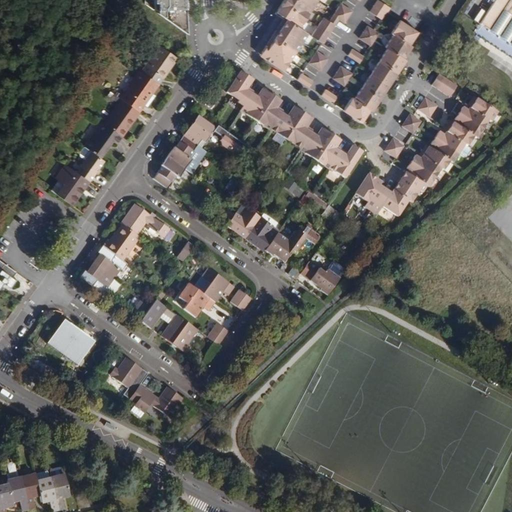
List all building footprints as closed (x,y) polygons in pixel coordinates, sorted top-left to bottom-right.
[(153,0),(154,10),(157,9),(157,13),(178,28),(186,23),(185,8),(182,8),(182,4),(185,4),(184,0),(153,0)] [(305,19),(311,10),(296,0),(283,0),(282,3),(305,19)] [(318,1),(316,0),(296,0),(311,10),(318,1)] [(390,9),(377,0),(374,6),(384,13),(385,12),(386,13),(390,9)] [(511,0),(494,0),(478,24),(511,46),(511,0)] [(305,19),(282,3),(276,12),(284,18),(299,28),(305,19)] [(341,4),(337,10),(348,18),(352,12),(341,4)] [(384,13),(374,6),(369,13),(380,20),(384,13)] [(338,20),(344,24),(348,18),(337,10),(333,16),(338,20)] [(338,20),(333,16),(329,22),(334,25),(338,20)] [(280,29),(302,44),(308,34),(299,28),(284,18),(280,25),(281,26),(280,29)] [(319,24),(330,32),(334,25),(329,22),(323,18),(319,24)] [(418,32),(399,20),(390,34),(393,35),(409,45),(418,32)] [(319,24),(317,27),(315,30),(326,38),(330,32),(319,24)] [(374,40),(379,34),(367,27),(363,33),(374,40)] [(276,31),(272,37),(296,53),(302,44),(280,29),(278,32),(276,31)] [(326,38),(315,30),(311,36),(322,44),(326,38)] [(409,45),(393,35),(384,48),(387,49),(403,60),(403,59),(411,46),(409,45)] [(296,53),(272,37),(267,44),(269,45),(267,47),(289,62),(296,53)] [(359,38),(355,45),(366,52),(370,46),(359,38)] [(366,52),(355,45),(351,51),(362,58),(366,52)] [(266,46),(259,56),(283,72),(289,62),(267,47),(266,46)] [(142,73),(160,86),(179,60),(161,47),(142,73)] [(387,49),(378,62),(397,74),(405,61),(403,59),(403,60),(387,49)] [(327,59),(317,52),(316,52),(312,58),(323,65),(327,59)] [(348,56),(344,62),(355,69),(358,63),(348,56)] [(311,60),(322,67),(323,65),(312,58),(311,60)] [(397,74),(378,62),(370,75),(388,87),(397,74)] [(301,73),(313,80),(318,72),(307,64),(301,73)] [(340,67),(336,73),(348,81),(349,79),(352,74),(340,67)] [(153,96),(160,86),(142,73),(141,72),(121,99),(123,101),(137,111),(142,105),(150,94),(153,96)] [(247,88),(252,80),(246,76),(240,72),(226,93),(233,99),(230,102),(241,109),(243,106),(251,94),(246,90),(247,88)] [(336,73),(332,79),(344,87),(348,81),(336,73)] [(297,81),(308,88),(312,82),(301,74),(297,81)] [(439,74),(431,86),(438,90),(446,79),(439,74)] [(370,75),(362,87),(380,99),(388,87),(370,75)] [(451,82),(446,79),(438,90),(444,94),(451,82)] [(444,94),(449,98),(457,86),(451,82),(444,94)] [(380,99),(362,87),(354,99),(353,99),(369,110),(371,112),(380,99)] [(255,121),(271,96),(262,90),(258,95),(256,98),(251,94),(243,106),(241,109),(240,111),(255,121)] [(336,98),(325,90),(321,96),(332,104),(336,98)] [(150,94),(142,105),(145,108),(147,109),(155,98),(153,96),(150,94)] [(270,130),(281,114),(275,110),(277,108),(280,102),(271,96),(255,121),(270,131),(270,130)] [(354,99),(351,98),(343,111),(361,123),(369,110),(353,99),(354,99)] [(217,104),(210,99),(205,105),(212,110),(217,104)] [(424,99),(417,111),(423,115),(430,103),(424,99)] [(491,123),(497,113),(476,99),(475,101),(472,100),(467,107),(470,109),(488,121),(491,123)] [(137,111),(123,101),(105,125),(120,136),(126,127),(129,129),(140,113),(137,111)] [(437,107),(430,103),(423,115),(429,119),(437,107)] [(303,113),(294,107),(288,115),(287,118),(281,114),(270,130),(285,140),(303,113)] [(463,108),(459,114),(482,129),(488,121),(470,109),(468,111),(465,109),(463,108)] [(300,149),(310,133),(305,130),(307,128),(312,120),(303,113),(285,140),(299,149),(300,149)] [(476,139),(482,129),(459,114),(454,121),(457,122),(455,125),(473,137),(476,139)] [(421,123),(409,115),(405,121),(417,129),(421,123)] [(183,138),(197,147),(200,142),(205,145),(208,141),(206,140),(212,132),(223,140),(221,143),(222,147),(238,159),(246,148),(218,128),(217,129),(198,116),(194,122),(196,123),(192,129),(191,127),(183,138)] [(405,121),(401,128),(413,135),(417,129),(405,121)] [(446,133),(466,147),(473,137),(455,125),(455,124),(453,123),(451,125),(448,124),(443,131),(446,133)] [(85,148),(91,152),(101,159),(113,143),(117,145),(122,138),(120,136),(105,125),(103,124),(85,148)] [(129,129),(126,127),(120,136),(122,138),(129,129)] [(314,160),(331,135),(321,129),(318,135),(316,137),(310,133),(300,149),(299,149),(299,150),(314,160)] [(434,139),(457,154),(463,158),(465,158),(470,150),(469,148),(466,147),(446,133),(444,135),(442,133),(439,132),(434,139)] [(329,169),(340,153),(335,149),(336,147),(340,141),(331,135),(314,160),(328,170),(329,169)] [(188,159),(197,147),(183,138),(175,149),(173,153),(171,152),(167,157),(167,158),(185,171),(192,161),(188,159)] [(457,154),(434,139),(430,145),(433,147),(431,150),(449,162),(451,163),(457,154)] [(404,147),(392,140),(388,146),(400,153),(404,147)] [(384,152),(395,159),(399,155),(400,153),(388,146),(384,152)] [(329,169),(345,180),(363,153),(353,147),(348,155),(347,157),(340,153),(329,169)] [(440,170),(443,172),(449,162),(431,150),(428,148),(427,151),(424,149),(419,156),(422,158),(422,157),(441,170),(440,170)] [(101,159),(91,152),(76,173),(90,183),(105,162),(101,159)] [(415,157),(411,163),(435,178),(440,170),(441,170),(422,157),(422,158),(420,160),(417,158),(415,157)] [(186,171),(185,171),(167,158),(163,163),(165,165),(162,169),(154,180),(167,190),(176,178),(179,180),(186,171)] [(435,178),(411,163),(406,170),(409,172),(412,173),(410,176),(427,187),(428,188),(435,178)] [(90,183),(76,173),(66,165),(55,179),(58,181),(64,185),(57,195),(70,204),(78,193),(81,195),(90,183)] [(407,174),(406,173),(394,192),(395,193),(405,200),(412,204),(420,191),(423,193),(427,187),(410,176),(407,174)] [(369,175),(356,196),(366,202),(363,207),(370,212),(385,190),(377,184),(379,181),(369,175)] [(64,185),(58,181),(50,190),(57,195),(64,185)] [(287,189),(296,196),(301,190),(292,183),(287,189)] [(381,212),(392,220),(405,200),(395,193),(394,195),(385,190),(370,212),(378,217),(381,212)] [(328,206),(308,192),(305,197),(324,211),(328,206)] [(81,195),(78,193),(70,204),(73,206),(81,195)] [(121,225),(137,236),(146,223),(149,225),(147,228),(162,239),(169,229),(155,218),(153,220),(150,218),(151,215),(136,204),(121,225)] [(247,210),(241,206),(235,215),(241,219),(247,210)] [(245,241),(254,228),(260,220),(247,210),(241,219),(235,215),(234,216),(227,226),(226,228),(245,241)] [(234,216),(228,212),(221,221),(227,226),(234,216)] [(260,220),(254,228),(273,242),(277,236),(278,233),(260,220)] [(109,239),(103,248),(122,262),(140,239),(137,236),(121,225),(111,240),(109,239)] [(265,253),(273,242),(254,228),(245,241),(263,255),(265,253)] [(302,235),(306,238),(305,240),(314,247),(319,239),(306,230),(302,235)] [(277,236),(273,242),(265,253),(273,258),(274,257),(284,264),(292,253),(294,255),(305,240),(306,238),(302,235),(299,233),(294,235),(287,244),(277,236)] [(193,248),(186,243),(176,258),(183,262),(193,248)] [(93,264),(112,278),(118,270),(122,273),(127,266),(122,262),(103,248),(101,247),(96,254),(99,256),(93,264)] [(0,287),(4,282),(8,280),(8,284),(13,287),(17,281),(13,278),(16,272),(0,260),(0,287)] [(106,287),(112,278),(93,264),(86,273),(84,271),(79,278),(104,297),(110,289),(106,287)] [(318,271),(312,267),(304,279),(309,283),(318,271)] [(211,271),(208,269),(201,278),(204,280),(211,271)] [(211,285),(203,295),(215,304),(222,293),(228,297),(234,288),(211,271),(204,280),(211,285)] [(325,275),(318,271),(309,283),(321,291),(320,293),(326,297),(339,280),(327,272),(325,275)] [(215,304),(203,295),(188,285),(178,298),(188,304),(184,310),(195,319),(203,308),(209,312),(215,304)] [(235,298),(247,307),(249,303),(251,300),(239,292),(235,298)] [(242,313),(247,307),(235,298),(230,304),(242,313)] [(166,309),(155,301),(151,307),(140,322),(151,330),(160,318),(166,309)] [(177,316),(166,309),(160,318),(170,325),(177,316)] [(187,323),(177,316),(170,325),(161,337),(171,344),(187,323)] [(46,343),(62,354),(79,330),(63,319),(46,343)] [(217,325),(212,332),(223,340),(228,333),(217,325)] [(79,330),(62,354),(77,365),(94,341),(79,330)] [(223,340),(212,332),(206,339),(217,347),(223,340)] [(128,400),(138,386),(147,374),(125,358),(117,370),(112,376),(110,378),(126,390),(121,397),(127,401),(128,400)] [(117,370),(112,367),(107,373),(112,376),(117,370)] [(154,398),(138,386),(128,400),(134,404),(133,405),(144,413),(150,404),(153,407),(152,408),(167,419),(182,399),(167,387),(157,400),(156,402),(153,399),(154,398)] [(144,413),(133,405),(130,411),(140,418),(144,413)] [(49,478),(58,511),(64,509),(61,498),(68,497),(62,469),(49,472),(51,478),(49,478)] [(27,511),(28,511),(20,479),(19,479),(18,473),(4,476),(7,486),(11,503),(19,501),(21,511),(27,511)] [(34,476),(39,497),(41,504),(48,502),(50,511),(51,511),(58,511),(49,478),(48,479),(47,473),(34,476)] [(31,498),(39,497),(34,476),(20,479),(28,511),(34,510),(31,498)] [(0,487),(0,511),(4,511),(4,510),(12,508),(11,503),(7,486),(0,487)]
